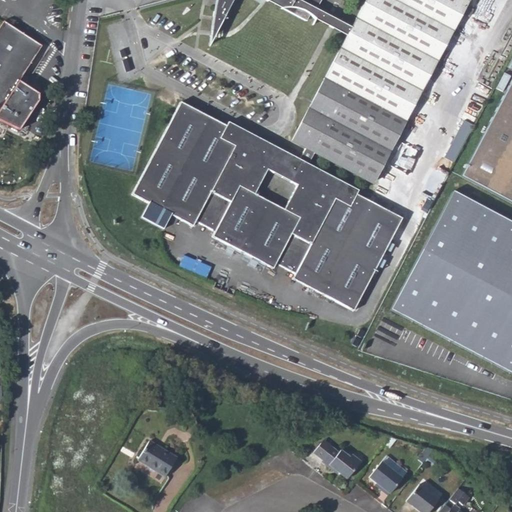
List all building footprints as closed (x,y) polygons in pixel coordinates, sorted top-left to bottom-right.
[(216,0),(215,5),(215,8),(214,9),(212,24),(211,27),(209,42),(208,51),(277,86),(310,25),(307,23),(312,12),(300,5),(294,16),(282,11),(264,45),(226,26),(239,0),(216,0)] [(296,0),(301,3),(300,5),(312,12),(314,9),(316,11),(322,0),(296,0)] [(366,0),(301,125),(355,153),(380,166),(468,0),(366,0)] [(19,81),(41,46),(3,21),(0,26),(0,120),(19,130),(39,100),(38,94),(19,81)] [(511,79),(462,177),(511,204),(511,224),(453,194),(392,312),(511,374),(511,79)] [(225,126),(179,102),(130,195),(191,227),(193,222),(212,232),(210,237),(271,270),(273,265),(293,275),(290,280),(350,312),(400,219),(363,199),(354,195),(356,191),(227,122),(225,126)] [(447,157),(457,161),(472,122),(462,119),(447,157)] [(371,183),(380,166),(355,153),(301,125),(293,140),(371,183)] [(320,443),(330,450),(332,447),(323,440),(320,443)] [(166,475),(176,458),(148,441),(137,460),(146,465),(147,464),(166,475)] [(338,452),(332,447),(330,450),(320,443),(312,453),(326,464),(345,479),(360,462),(351,455),(349,457),(340,450),(338,452)] [(368,477),(389,493),(401,479),(381,462),(368,477)] [(405,501),(419,511),(428,511),(437,500),(418,486),(405,501)] [(469,498),(457,488),(448,500),(454,504),(456,501),(463,505),(469,498)]
